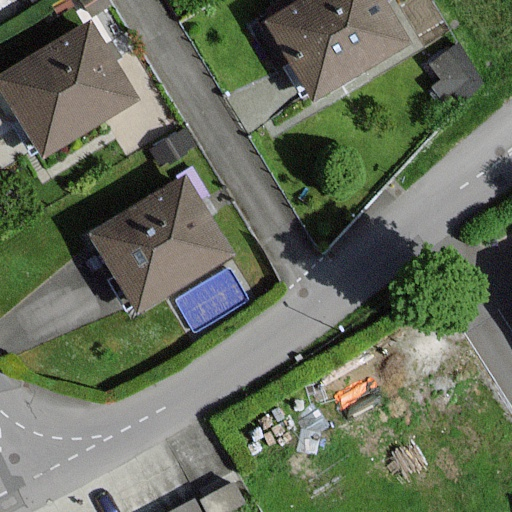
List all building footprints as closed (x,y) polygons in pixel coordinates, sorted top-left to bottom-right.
[(301,0),(302,1),(268,21),(315,98),(407,42),(380,0),(301,0)] [(91,26),(1,79),(45,152),(134,99),(91,26)] [(184,181),(95,235),(139,307),(228,253),(184,181)] [(235,485),(203,501),(209,511),(223,511),(243,502),(235,485)] [(200,511),(196,503),(180,511),(200,511)]
